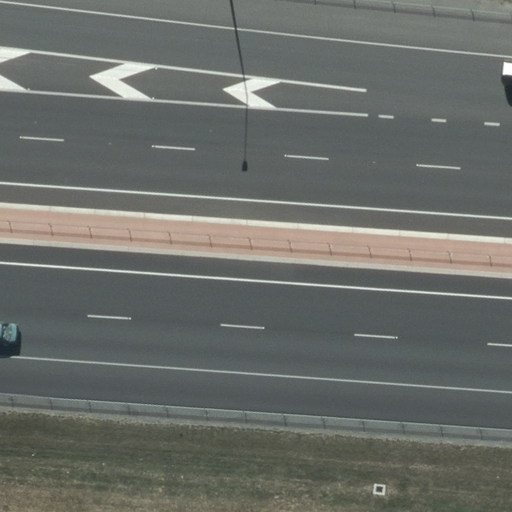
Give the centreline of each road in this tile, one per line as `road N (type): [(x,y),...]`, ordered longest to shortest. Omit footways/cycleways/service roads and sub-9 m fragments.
road 1 (motorway): [(0,23),(511,85)]
road 2 (motorway): [(511,345),(0,310)]
road 3 (motorway): [(0,135),(511,170)]
